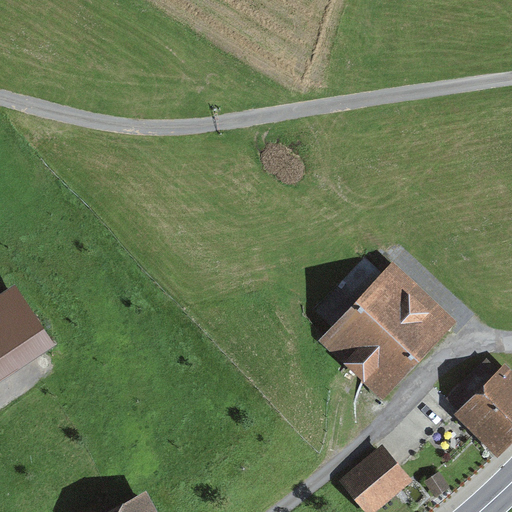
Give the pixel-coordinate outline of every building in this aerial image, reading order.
[(393,261),(319,339),(382,399),(456,321),(393,261)] [(19,286),(0,297),(0,381),(56,346),(19,286)] [(454,414),(497,456),(511,441),(511,368),(505,362),(454,414)] [(397,461),(354,495),(367,511),(371,511),(413,479),(397,461)] [(439,470),(424,480),(434,496),(449,487),(439,470)] [(157,511),(148,493),(112,511),(157,511)]
